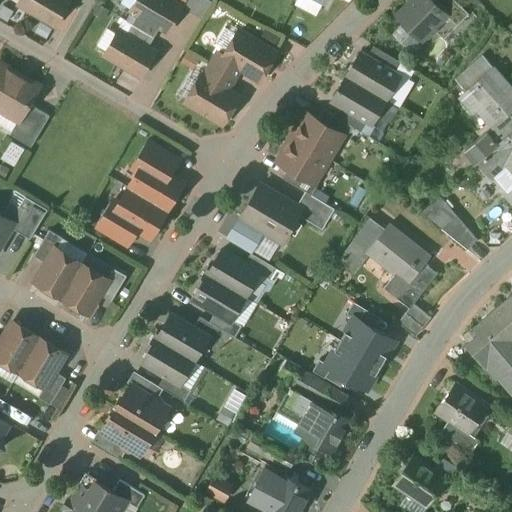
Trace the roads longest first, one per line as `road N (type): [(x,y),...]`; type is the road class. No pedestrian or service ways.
road 1 (residential): [(511,253),(467,285),(423,349),(339,511)]
road 2 (residential): [(230,162),(0,34)]
road 3 (residential): [(114,350),(230,162)]
road 4 (residential): [(230,162),(261,112),(363,0)]
road 5 (residential): [(0,496),(39,471),(114,350)]
road 6 (residential): [(0,282),(114,350)]
